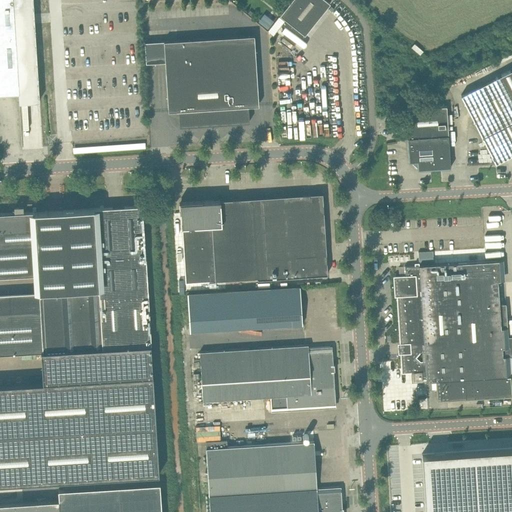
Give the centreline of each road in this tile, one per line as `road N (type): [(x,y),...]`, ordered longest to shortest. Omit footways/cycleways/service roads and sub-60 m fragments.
road 1 (unclassified): [(0,174),(312,153),(346,174),(352,198)]
road 2 (unclassified): [(366,430),(352,198)]
road 3 (unknown): [(66,169),(51,0)]
road 4 (unclassified): [(352,198),(511,189)]
road 5 (unclassified): [(366,430),(511,421)]
road 6 (unknown): [(381,240),(511,235)]
road 7 (unknown): [(381,240),(385,332),(379,345),(361,349)]
